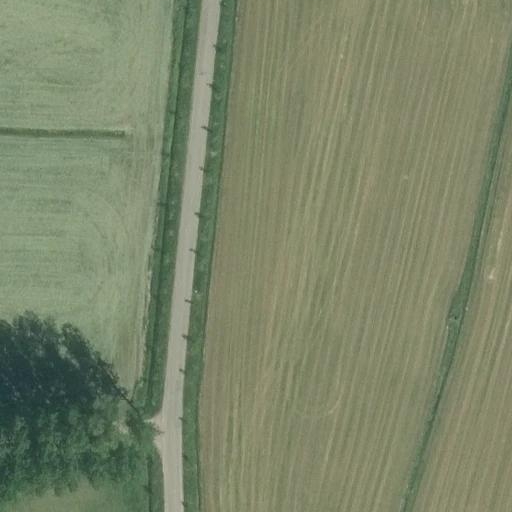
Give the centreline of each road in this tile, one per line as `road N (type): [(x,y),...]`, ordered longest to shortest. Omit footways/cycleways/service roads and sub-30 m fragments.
road 1 (unclassified): [(175,511),(171,428),(212,0)]
road 2 (track): [(171,428),(0,435)]
